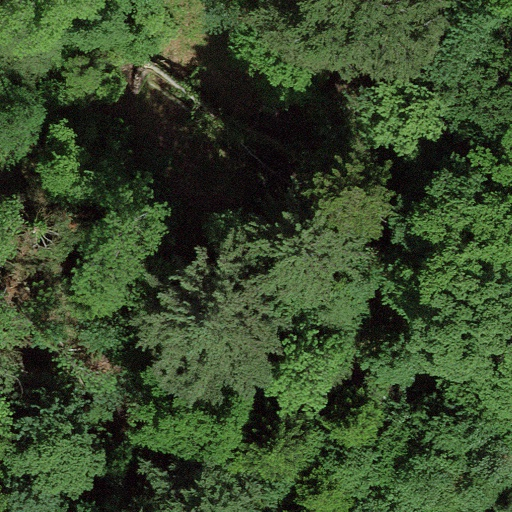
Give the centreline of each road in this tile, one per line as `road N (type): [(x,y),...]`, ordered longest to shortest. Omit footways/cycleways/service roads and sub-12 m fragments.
road 1 (track): [(496,306),(46,511)]
road 2 (track): [(342,0),(511,328)]
